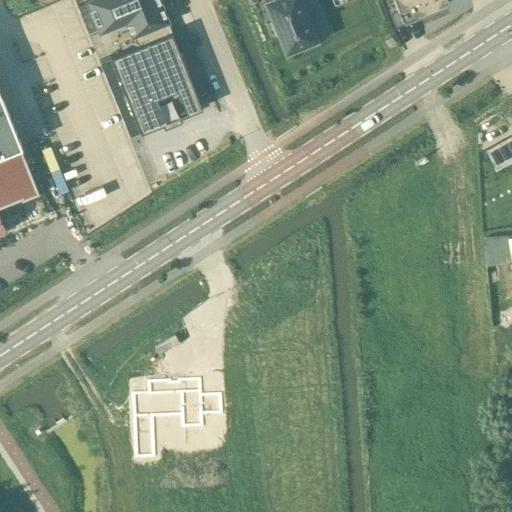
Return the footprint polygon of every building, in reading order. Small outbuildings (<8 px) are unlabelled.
[(89,0),(88,0),(77,5),(89,35),(100,30),(127,19),(138,45),(139,45),(151,40),(171,32),(172,31),(167,20),(159,0),(89,0)] [(266,2),(273,19),(269,20),(275,34),(279,33),(285,50),(286,52),(288,51),(290,50),(291,53),(302,49),(301,45),(315,39),(315,40),(317,39),(317,37),(316,37),(310,22),(323,17),(316,0),(304,5),(301,0),(265,0),(266,2)] [(395,0),(399,8),(410,4),(411,7),(415,16),(448,3),(447,0),(395,0)] [(139,45),(111,56),(141,131),(163,123),(164,126),(182,119),(180,116),(202,107),(172,31),(171,32),(139,45)] [(0,154),(19,147),(0,97),(0,154)] [(495,166),(511,156),(511,148),(506,137),(486,149),(495,166)] [(0,230),(2,230),(0,223),(0,203),(19,195),(20,198),(36,191),(19,147),(0,154),(0,230)] [(399,229),(378,230),(380,260),(384,260),(387,293),(407,292),(405,259),(426,257),(428,290),(458,289),(456,252),(449,253),(447,223),(399,226),(399,229)] [(511,233),(484,238),(488,264),(511,260),(511,262),(511,233)] [(254,325),(232,326),(234,350),(256,349),(256,353),(309,350),(306,314),(254,317),(254,325)] [(149,391),(133,392),(134,429),(134,436),(135,436),(135,457),(155,456),(154,429),(153,416),(182,415),(183,426),(202,425),(202,414),(222,413),(221,393),(201,394),(200,378),(179,379),(178,379),(178,381),(170,382),(170,379),(169,379),(148,380),(149,391)]
